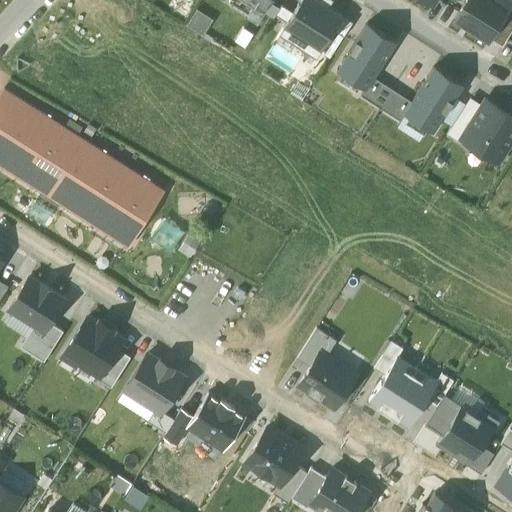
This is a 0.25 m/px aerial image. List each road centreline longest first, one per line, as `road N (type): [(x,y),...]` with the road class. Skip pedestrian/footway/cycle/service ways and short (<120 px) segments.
road 1 (residential): [(0,225),(387,469),(395,494),(384,511)]
road 2 (residential): [(376,0),(511,86)]
road 3 (unknown): [(395,494),(424,457),(502,511)]
